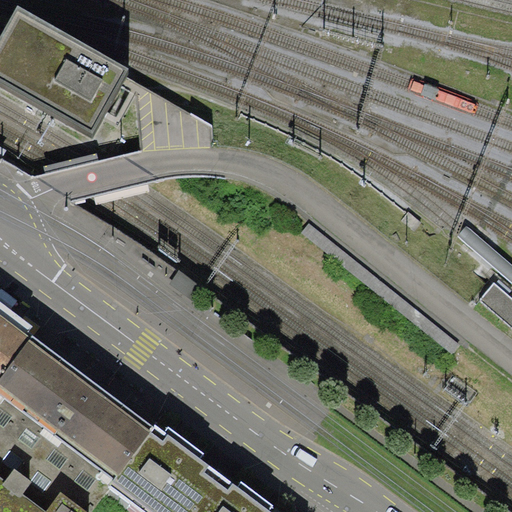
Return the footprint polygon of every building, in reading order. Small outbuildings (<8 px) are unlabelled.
[(128,73),(5,31),(0,40),(0,87),(93,137),(114,99),(128,73)] [(493,287),(491,286),(477,303),(511,333),(511,303),(505,298),(508,294),(496,283),(493,287)] [(5,313),(2,318),(0,316),(0,380),(31,339),(16,328),(19,324),(5,313)] [(0,511),(89,511),(107,490),(151,430),(152,430),(130,414),(90,383),(31,339),(0,380),(0,511)] [(136,511),(194,511),(218,480),(192,460),(190,459),(193,454),(182,445),(178,450),(151,430),(107,490),(136,511)] [(251,497),(247,502),(218,480),(194,511),(260,511),(259,511),(263,506),(251,497)]
